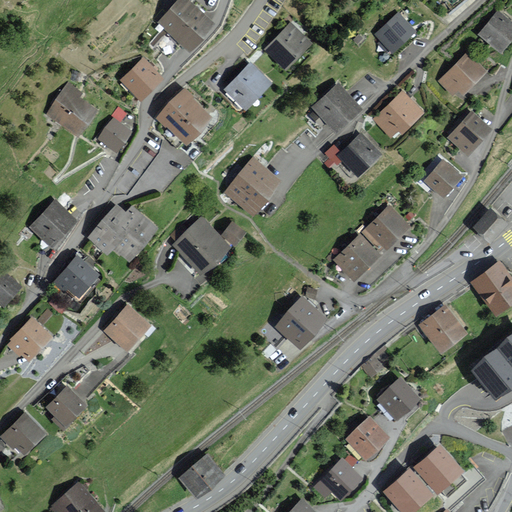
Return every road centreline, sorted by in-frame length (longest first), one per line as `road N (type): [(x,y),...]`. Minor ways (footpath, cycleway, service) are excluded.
road 1 (residential): [(262,0),(161,100),(0,344)]
road 2 (secondary): [(186,511),(251,464),(352,354),(471,265)]
road 3 (residential): [(511,71),(473,180),(392,280),(403,284),(456,259),(471,265)]
road 4 (residential): [(267,205),(483,0)]
road 5 (residential): [(181,277),(124,296),(0,425)]
road 6 (residential): [(351,511),(432,428),(449,426),(511,452)]
